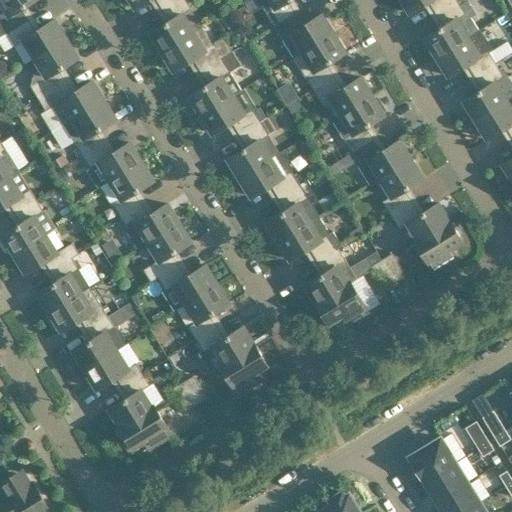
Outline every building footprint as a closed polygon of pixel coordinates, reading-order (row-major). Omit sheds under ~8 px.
[(7,32),(29,19),(22,7),(33,0),(0,0),(5,7),(0,10),(0,36),(7,32)] [(191,8),(186,0),(174,0),(161,8),(169,20),(151,31),(163,50),(193,32),(182,14),(191,8)] [(288,0),(258,0),(266,12),(274,25),(296,12),(288,0)] [(456,0),(402,0),(410,12),(428,1),(436,13),(456,0)] [(479,30),(479,29),(471,17),(476,14),(467,0),(457,0),(456,0),(436,13),(443,25),(425,37),(437,56),(479,30)] [(296,12),(274,25),(283,39),(294,57),(333,32),(322,13),(303,24),(296,12)] [(36,30),(29,19),(7,32),(15,44),(24,39),(35,57),(66,38),(54,19),(36,30)] [(164,53),(161,55),(168,66),(171,64),(174,70),(192,58),(200,71),(233,51),(224,37),(213,44),(211,46),(208,41),(209,40),(205,32),(203,32),(200,27),(193,32),(163,50),(164,53)] [(496,63),(488,49),(491,47),(480,29),(479,29),(479,30),(437,56),(449,75),(467,64),(474,76),(496,63)] [(345,52),(333,32),(294,57),(313,88),(335,75),(327,63),(345,52)] [(78,57),(66,38),(35,57),(42,68),(33,74),(30,85),(38,97),(66,80),(59,68),(78,57)] [(208,83),(190,94),(201,114),(232,95),(241,89),(230,71),(241,64),(233,51),(200,71),(208,83)] [(511,81),(502,66),(499,68),(496,63),(474,76),(482,88),(464,99),(476,119),(506,100),(511,96),(511,81)] [(372,95),(360,76),(342,87),(335,75),(313,88),(323,105),(327,106),(331,107),(335,104),(341,114),(372,95)] [(74,91),(66,80),(38,97),(46,109),(52,105),(64,124),(103,99),(92,80),(74,91)] [(276,88),(286,104),(298,96),(289,80),(276,88)] [(260,121),(252,107),(243,113),(232,95),(201,114),(203,116),(199,118),(206,130),(210,127),(213,133),(231,121),(239,134),(260,121)] [(366,126),(384,115),(382,111),(385,109),(378,98),(375,100),(372,95),(341,114),(332,120),(344,138),(352,151),(373,138),(366,126)] [(115,119),(103,99),(73,118),(64,124),(75,142),(83,154),(104,141),(97,130),(115,119)] [(511,109),(506,100),(476,119),(487,138),(506,127),(511,137),(511,109)] [(271,158),(260,140),(269,134),(260,121),(239,134),(246,146),(228,157),(240,177),(271,158)] [(380,177),(411,158),(399,139),(381,150),(373,138),(352,151),(357,159),(360,165),(359,165),(370,184),(380,177)] [(0,181),(10,176),(9,175),(18,170),(1,141),(0,141),(0,181)] [(111,153),(104,141),(83,154),(90,167),(99,162),(110,179),(141,161),(129,142),(111,153)] [(286,149),(280,152),(271,158),(240,177),(252,196),(270,185),(278,197),(299,184),(300,183),(292,170),(286,149)] [(357,159),(352,151),(324,168),(329,176),(357,159)] [(511,156),(503,163),(505,166),(501,168),(508,180),(511,178),(511,177),(511,156)] [(423,178),(411,158),(380,177),(391,195),(382,201),(391,214),(412,201),(405,189),(423,178)] [(135,191),(153,180),(141,161),(110,179),(122,199),(113,204),(120,216),(142,203),(135,191)] [(15,212),(36,199),(30,188),(21,194),(10,176),(0,181),(0,208),(9,203),(15,212)] [(279,240),(319,215),(299,184),(278,197),(285,209),(267,220),(269,224),(266,226),(273,238),(277,236),(279,240)] [(15,253),(45,234),(34,216),(43,210),(36,199),(15,212),(21,222),(3,233),(5,236),(1,238),(9,251),(12,249),(15,253)] [(420,213),(412,201),(391,214),(399,228),(408,222),(419,240),(416,241),(416,242),(450,221),(450,220),(449,221),(438,202),(420,213)] [(148,241),(179,222),(167,203),(149,214),(142,203),(120,216),(128,228),(126,230),(137,248),(148,241)] [(316,260),(338,247),(338,246),(341,244),(333,231),(330,233),(319,215),(279,240),(280,241),(277,244),(284,256),(288,254),(291,259),(309,247),(316,260)] [(456,256),(451,247),(462,240),(450,221),(416,242),(434,270),(456,256)] [(191,241),(179,222),(148,241),(159,259),(144,269),(151,281),(158,277),(180,264),(173,252),(191,241)] [(352,236),(363,230),(360,225),(349,231),(352,236)] [(51,270),(72,257),(79,253),(72,242),(56,252),(45,234),(15,253),(26,272),(44,261),(51,270)] [(317,303),(351,282),(351,281),(357,278),(351,267),(338,247),(316,260),(324,272),(306,283),(308,287),(305,289),(312,300),(315,298),(317,302),(317,303)] [(370,266),(381,259),(376,251),(351,267),(357,278),(371,267),(370,266)] [(392,252),(381,259),(395,282),(406,275),(392,252)] [(50,311),(90,286),(72,257),(51,270),(57,280),(38,291),(50,311)] [(395,282),(381,259),(370,266),(371,267),(384,288),(395,282)] [(187,275),(180,264),(158,277),(166,290),(175,284),(186,302),(217,283),(205,264),(187,275)] [(368,309),(358,293),(351,282),(317,303),(329,322),(340,315),(345,324),(368,310),(368,309)] [(228,302),(217,283),(186,302),(197,320),(188,326),(196,339),(217,325),(210,314),(228,302)] [(86,328),(108,315),(97,298),(88,303),(81,292),(50,311),(52,314),(49,316),(56,328),(60,326),(62,330),(80,319),(86,328)] [(118,328),(114,326),(108,315),(86,328),(92,338),(74,349),(86,369),(117,350),(116,349),(125,343),(125,339),(124,334),(121,331),(118,328)] [(224,337),(217,325),(196,339),(204,351),(213,346),(223,363),(221,365),(255,344),(254,344),(243,326),(224,337)] [(261,379),(256,370),(267,364),(255,344),(221,365),(238,393),(261,379)] [(128,368),(117,350),(86,369),(98,388),(116,376),(122,386),(143,373),(137,362),(128,368)] [(144,388),(150,384),(143,373),(122,386),(128,396),(110,407),(121,426),(120,426),(121,427),(155,406),(144,388)] [(194,375),(183,381),(197,404),(208,397),(194,375)] [(183,381),(172,388),(186,411),(197,404),(183,381)] [(172,434),(162,417),(155,406),(121,427),(133,446),(144,439),(149,448),(172,434)] [(494,410),(483,417),(496,437),(506,431),(494,410)] [(489,441),(477,420),(466,427),(479,448),(489,441)] [(511,438),(506,431),(496,437),(500,445),(511,438)] [(423,477),(425,481),(456,462),(441,437),(410,456),(413,460),(411,461),(422,478),(423,477)] [(494,449),(489,441),(479,448),(483,455),(494,449)] [(437,500),(468,482),(456,462),(425,481),(437,500)] [(47,503),(34,482),(30,484),(25,475),(22,477),(20,473),(13,477),(12,475),(10,477),(1,463),(0,464),(0,505),(4,511),(46,511),(47,511),(43,505),(47,503)] [(500,475),(506,485),(511,481),(511,478),(507,470),(500,475)] [(462,511),(480,501),(468,482),(437,500),(442,508),(439,510),(440,511),(462,511)] [(317,511),(360,511),(349,493),(345,495),(342,491),(330,499),(332,503),(317,511)] [(486,511),(480,501),(462,511),(486,511)]
